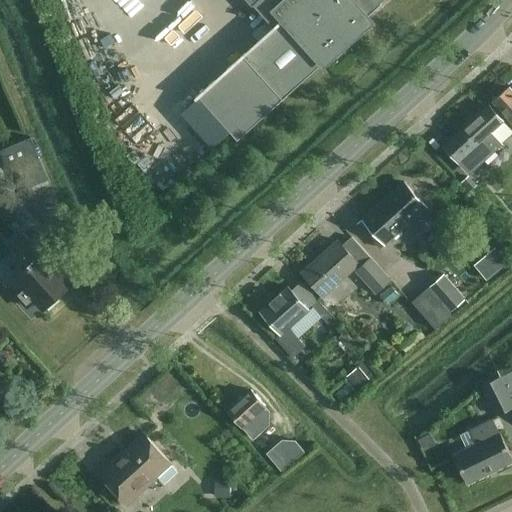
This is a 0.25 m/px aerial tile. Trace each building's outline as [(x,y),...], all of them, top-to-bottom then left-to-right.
[(91,0),(93,4),(75,13),(81,25),(100,16),(109,35),(107,36),(116,56),(136,47),(129,33),(139,28),(132,13),(149,5),(146,0),(91,0)] [(150,79),(213,24),(191,0),(184,0),(173,10),(179,16),(160,32),(156,27),(135,45),(143,54),(134,61),(150,79)] [(250,0),(273,26),(195,97),(196,98),(199,96),(238,139),(328,57),(324,53),(334,43),(335,45),(384,0),(250,0)] [(511,92),(508,88),(492,101),(511,124),(511,92)] [(495,152),(501,146),(500,144),(511,133),(511,132),(503,123),(487,106),(443,146),(465,171),(491,147),(495,152)] [(31,137),(0,150),(0,151),(8,170),(39,157),(31,137)] [(468,175),(460,182),(469,192),(477,184),(468,175)] [(402,182),(355,225),(377,249),(424,207),(402,182)] [(50,245),(38,232),(29,239),(23,233),(10,244),(16,251),(28,264),(7,284),(27,306),(35,299),(44,308),(46,306),(49,309),(59,300),(56,297),(70,283),(65,277),(70,273),(58,260),(53,264),(42,252),(50,245)] [(338,240),(302,272),(322,295),(357,264),(368,277),(365,280),(375,292),(390,279),(352,236),(342,245),(338,240)] [(494,247),(483,256),(495,271),(506,262),(494,247)] [(449,311),(464,298),(443,274),(428,287),(449,311)] [(288,286),(259,311),(280,334),(275,338),(292,356),(305,345),(289,327),(312,306),(328,323),(333,318),(318,301),(301,281),(291,290),(288,286)] [(334,329),(325,340),(336,348),(344,336),(334,329)] [(419,330),(399,347),(404,353),(424,336),(419,330)] [(366,358),(355,367),(358,371),(363,376),(374,367),(366,358)] [(358,371),(350,378),(358,388),(367,381),(363,376),(358,371)] [(482,385),(496,414),(511,406),(511,401),(500,377),(482,385)] [(251,389),(227,410),(252,438),(267,425),(259,417),(262,414),(259,411),(265,406),(251,389)] [(468,482),(511,460),(511,458),(499,431),(498,432),(492,419),(471,429),(477,442),(454,453),(468,482)] [(144,433),(100,473),(127,503),(157,475),(162,480),(166,481),(175,472),(175,468),(170,463),(171,463),(144,433)] [(282,439),(267,452),(281,469),(304,451),(295,440),(282,439)] [(230,479),(218,479),(218,497),(230,497),(230,479)]
